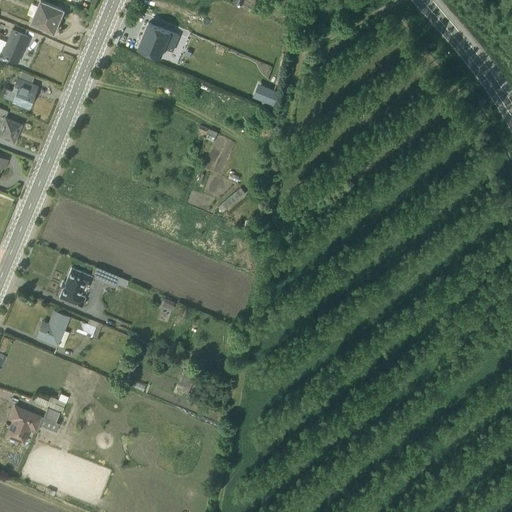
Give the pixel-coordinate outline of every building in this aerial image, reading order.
[(39,0),(37,5),(31,3),(27,13),(33,16),(30,22),(54,32),(63,9),(41,0),(39,0)] [(179,35),(148,22),(145,30),(146,30),(144,37),(142,36),(137,47),(161,57),(165,48),(172,51),(179,35)] [(1,45),(0,46),(0,56),(16,63),(22,50),(23,51),(29,36),(10,28),(2,46),(1,45)] [(0,94),(27,106),(36,85),(30,83),(33,75),(20,70),(17,78),(16,77),(10,89),(3,86),(0,93),(0,94)] [(200,90),(223,100),(227,91),(204,81),(200,90)] [(7,110),(0,107),(0,136),(12,142),(20,123),(4,116),(7,110)] [(209,129),(205,138),(213,141),(217,132),(209,129)] [(239,176),(231,173),(229,177),(237,181),(239,176)] [(245,193),(240,187),(218,206),(223,212),(245,193)] [(93,276),(70,266),(57,296),(80,306),(84,296),(79,294),(84,283),(89,285),(93,276)] [(96,267),(93,276),(113,285),(117,276),(96,267)] [(42,320),(36,335),(62,346),(68,331),(63,329),(69,315),(52,309),(47,322),(42,320)] [(88,318),(86,323),(78,320),(74,330),(95,338),(101,323),(88,318)] [(188,393),(194,371),(181,368),(176,389),(188,393)] [(42,415),(13,403),(7,417),(10,418),(4,434),(23,441),(28,429),(35,432),(42,415)] [(57,411),(47,407),(43,416),(53,421),(57,411)]
